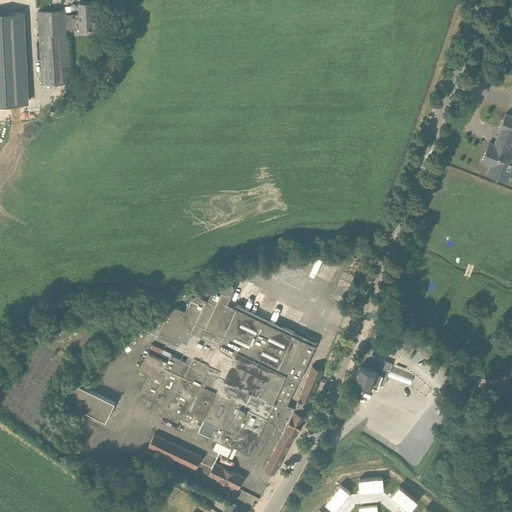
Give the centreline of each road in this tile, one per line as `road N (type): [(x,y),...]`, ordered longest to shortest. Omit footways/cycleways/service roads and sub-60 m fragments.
road 1 (tertiary): [(364,307),(479,0)]
road 2 (tertiary): [(268,511),(295,469),(364,307)]
road 3 (unclassified): [(494,392),(364,307)]
